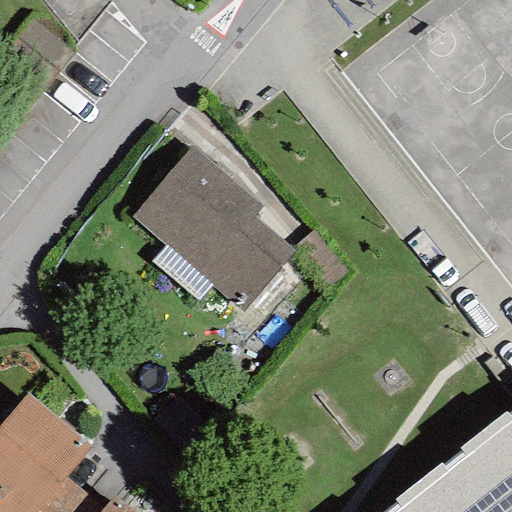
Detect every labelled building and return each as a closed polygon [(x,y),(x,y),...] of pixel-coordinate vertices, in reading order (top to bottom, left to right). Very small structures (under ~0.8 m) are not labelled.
[(70,53),(32,22),(0,62),(0,90),(24,110),(70,53)] [(191,146),(182,156),(130,216),(164,246),(211,286),(242,313),(294,253),(252,216),(261,206),(191,146)] [(196,302),(211,286),(164,246),(150,262),(196,302)] [(90,446),(26,393),(0,424),(0,511),(36,511),(64,476),(90,446)] [(511,511),(511,411),(507,415),(503,411),(458,446),(462,451),(442,466),(440,463),(393,499),(396,503),(385,511),(511,511)] [(95,511),(101,505),(64,476),(36,511),(95,511)] [(131,511),(110,495),(101,505),(95,511),(131,511)]
